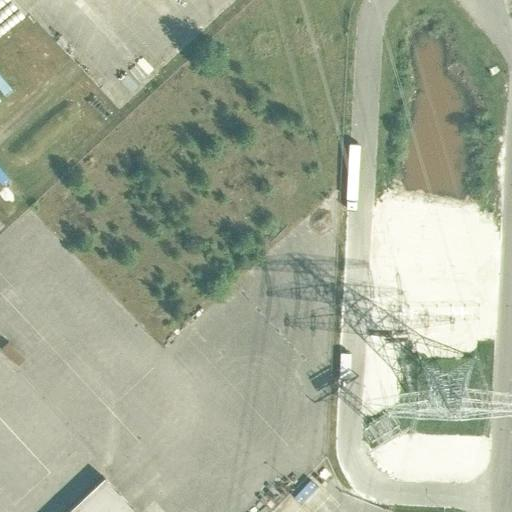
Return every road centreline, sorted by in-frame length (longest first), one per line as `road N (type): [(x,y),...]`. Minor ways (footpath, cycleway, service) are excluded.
road 1 (unclassified): [(501,494),(374,486),(352,470),(366,31),(380,0)]
road 2 (unclassified): [(501,494),(511,322)]
